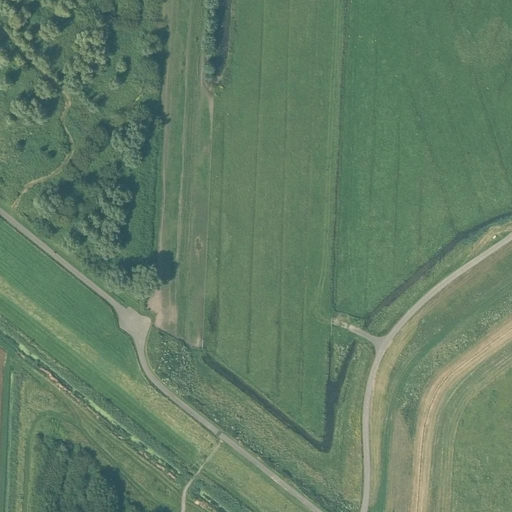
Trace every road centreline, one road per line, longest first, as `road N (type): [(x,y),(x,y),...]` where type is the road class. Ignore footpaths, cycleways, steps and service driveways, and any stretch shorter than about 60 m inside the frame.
road 1 (track): [(169,0),(155,315),(134,331)]
road 2 (track): [(511,236),(421,303),(382,349),(368,394),(363,511)]
road 3 (track): [(169,511),(32,379),(18,381),(14,511)]
